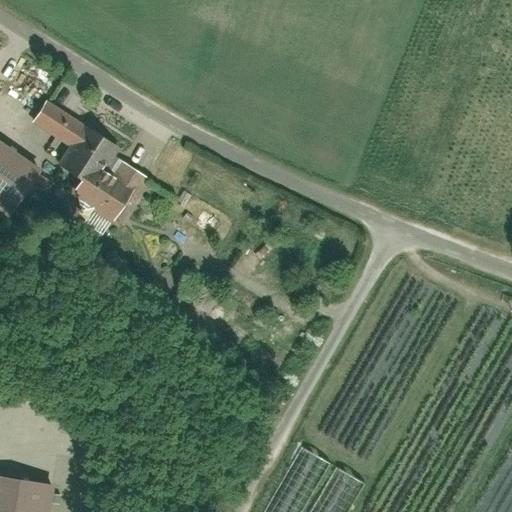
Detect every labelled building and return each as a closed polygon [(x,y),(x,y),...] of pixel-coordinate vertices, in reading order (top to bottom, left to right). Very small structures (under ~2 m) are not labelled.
[(81,123),(42,97),(27,120),(67,145),(81,123)] [(61,189),(113,222),(143,176),(112,157),(102,173),(98,171),(115,144),(81,123),(67,145),(50,170),(67,181),(61,189)] [(0,212),(33,167),(0,143),(0,212)] [(266,280),(282,261),(273,253),(257,272),(266,280)] [(44,511),(58,434),(0,424),(0,511),(44,511)]
